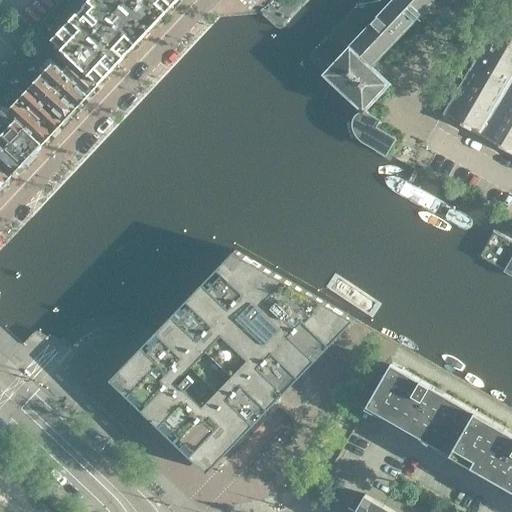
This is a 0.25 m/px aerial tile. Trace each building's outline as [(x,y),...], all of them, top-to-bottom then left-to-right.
[(131,50),(161,17),(177,0),(89,0),(84,6),(85,6),(79,13),(78,12),(53,39),(62,47),(100,82),(125,56),(124,55),(130,49),(131,50)] [(370,66),(431,0),(393,0),(350,47),(350,46),(324,74),(364,111),(362,112),(365,114),(366,115),(369,112),(366,109),(389,83),(370,66)] [(481,137),(481,136),(511,83),(511,5),(507,2),(487,36),(477,53),(442,114),(445,116),(445,115),(479,135),(478,135),(481,137)] [(477,53),(487,36),(474,29),(464,46),(477,53)] [(100,82),(62,47),(57,53),(70,65),(63,72),(88,95),(100,82)] [(88,95),(63,72),(53,62),(42,74),(77,107),(88,95)] [(77,107),(42,74),(30,86),(65,119),(77,107)] [(511,153),(511,83),(481,136),(511,153)] [(65,119),(30,86),(19,98),(54,131),(65,119)] [(54,131),(19,98),(7,111),(42,144),(54,131)] [(0,140),(24,163),(33,153),(42,144),(7,111),(2,106),(0,108),(0,140)] [(391,136),(379,129),(375,127),(378,120),(377,120),(377,119),(369,112),(366,115),(365,114),(364,115),(363,115),(361,115),(360,115),(359,116),(357,118),(356,119),(356,120),(355,122),(355,123),(355,125),(355,127),(355,128),(356,130),(357,133),(358,135),(359,136),(361,138),(363,140),(365,141),(386,153),(392,143),(393,143),(394,142),(394,141),(395,140),(395,138),(394,137),(393,136),(392,136),(391,136)] [(24,163),(0,140),(0,166),(11,176),(24,163)] [(0,187),(11,176),(0,166),(0,187)] [(382,186),(384,188),(455,226),(456,226),(458,226),(459,226),(460,225),(462,225),(463,224),(463,223),(464,221),(464,220),(464,219),(464,217),(463,216),(462,215),(461,214),(392,173),(390,172),(388,172),(385,172),(383,171),(381,172),(378,172),(376,172),(374,173),(375,176),(376,178),(377,180),(379,183),(380,185),(382,186)] [(511,240),(495,230),(479,258),(511,276),(511,240)] [(284,393),(354,320),(355,319),(234,250),(111,379),(126,393),(208,472),(284,393)] [(511,430),(402,368),(392,362),(390,367),(389,366),(381,381),(382,382),(375,395),(384,400),(380,406),(377,411),(379,413),(382,415),(385,416),(400,422),(406,425),(413,429),(417,431),(422,434),(438,448),(442,451),(449,455),(456,459),(461,461),(466,463),(484,470),(491,474),(498,478),(505,482),(511,487),(511,430)] [(396,511),(365,494),(357,508),(350,503),(345,511),(396,511)]
